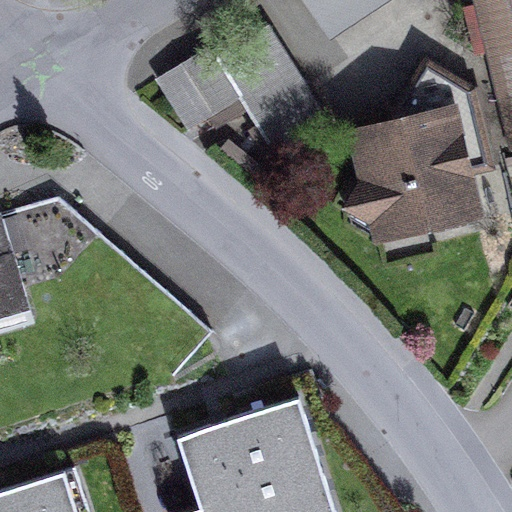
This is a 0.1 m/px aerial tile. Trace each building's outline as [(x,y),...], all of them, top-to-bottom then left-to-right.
[(309,0),(323,21),(355,0),(309,0)] [(511,0),(481,0),(511,127),(511,0)] [(302,80),(268,27),(216,60),(284,166),(336,133),(302,80)] [(158,80),(189,128),(238,97),(207,49),(158,80)] [(489,165),(472,90),(427,63),(408,94),(424,104),(427,116),(391,125),(357,133),(368,180),(354,203),(381,219),(417,211),(434,221),(475,211),(465,171),(489,165)] [(391,125),(427,116),(424,104),(408,94),(405,92),(389,119),(391,125)] [(213,332),(59,198),(0,215),(0,324),(30,316),(22,290),(59,282),(174,377),(213,332)] [(384,242),(427,232),(434,221),(417,211),(381,219),(354,203),(349,211),(352,223),(384,242)] [(336,511),(300,396),(218,422),(178,435),(201,508),(216,504),(218,511),(336,511)] [(89,511),(75,467),(0,490),(0,511),(89,511)]
